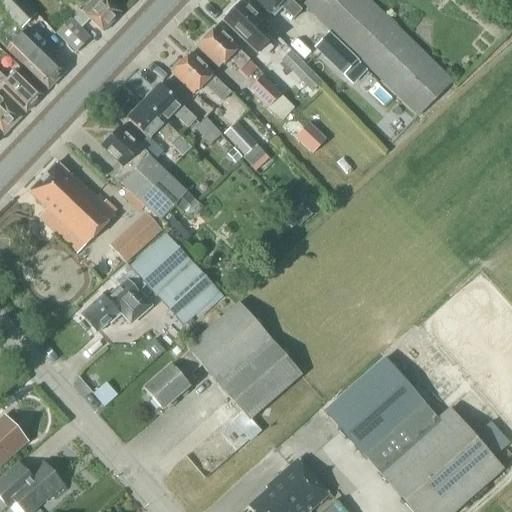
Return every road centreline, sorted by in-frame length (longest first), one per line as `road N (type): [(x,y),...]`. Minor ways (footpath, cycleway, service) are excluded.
road 1 (unclassified): [(162,511),(0,323)]
road 2 (primary): [(0,178),(168,0)]
